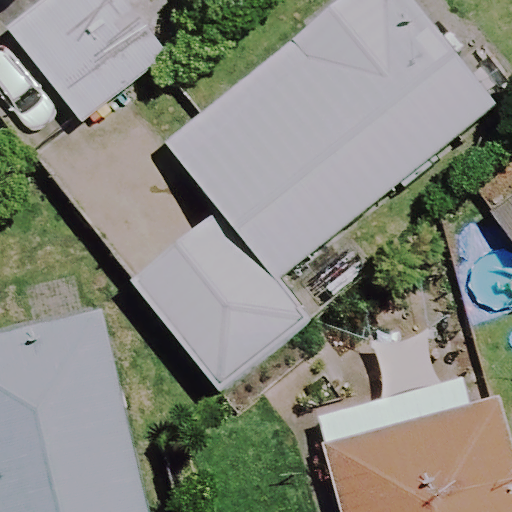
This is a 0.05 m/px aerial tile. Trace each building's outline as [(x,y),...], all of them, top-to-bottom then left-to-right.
[(58,0),(10,39),(84,131),(202,36),(173,0),(58,0)] [(502,108),(415,0),(357,0),(171,149),(226,218),(137,288),(225,399),(315,328),(280,285),(502,108)] [(511,208),(497,219),(511,238),(511,208)] [(0,337),(0,511),(149,511),(117,318),(0,337)] [(511,511),(511,409),(502,374),(324,422),(348,511),(511,511)]
